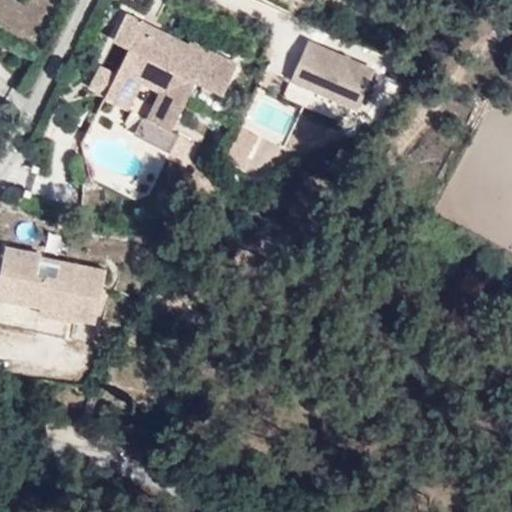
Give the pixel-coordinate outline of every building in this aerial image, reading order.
[(136,30),(140,22),(123,14),(110,39),(127,47),(102,95),(121,105),(136,73),(165,88),(150,120),(167,129),(192,79),(220,93),(233,64),(207,51),(202,63),(136,30)] [(185,46),(140,22),(136,30),(202,63),(207,51),(187,41),(185,46)] [(356,123),(376,67),(306,42),(286,98),(356,123)] [(136,73),(121,105),(125,108),(139,80),(158,89),(145,117),(150,120),(165,88),(136,73)] [(9,300),(0,298),(0,322),(64,334),(67,318),(73,319),(73,315),(93,319),(104,269),(60,260),(56,277),(35,273),(39,253),(6,246),(1,268),(15,272),(9,300)] [(1,268),(0,272),(0,298),(9,300),(15,272),(1,268)]
